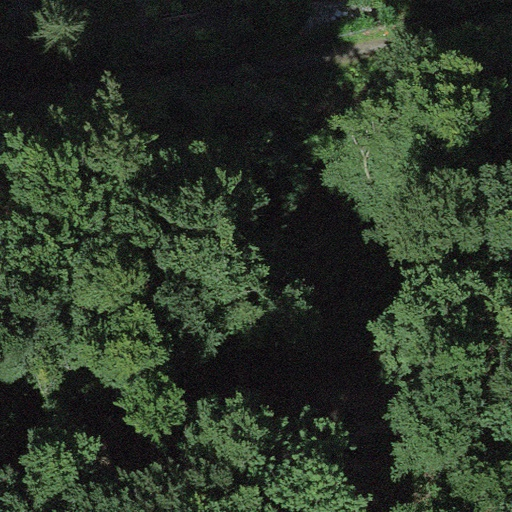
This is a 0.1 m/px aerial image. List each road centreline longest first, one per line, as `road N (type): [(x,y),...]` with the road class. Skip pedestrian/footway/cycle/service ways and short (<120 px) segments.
road 1 (track): [(511,398),(274,453),(105,511)]
road 2 (track): [(0,73),(388,0)]
